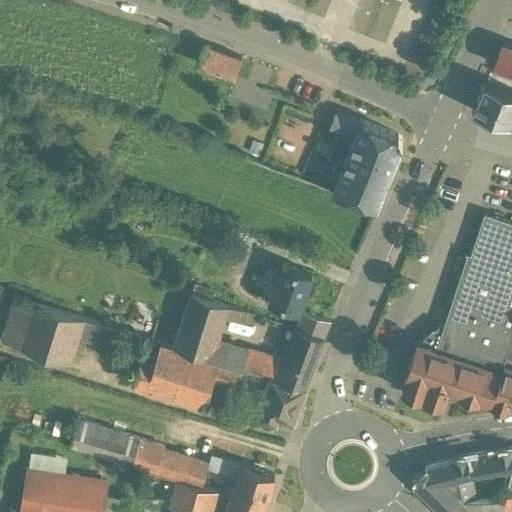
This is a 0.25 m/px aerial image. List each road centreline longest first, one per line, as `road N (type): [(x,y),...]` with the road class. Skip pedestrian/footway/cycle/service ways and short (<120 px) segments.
road 1 (residential): [(441,121),(259,41),(133,0)]
road 2 (tertiary): [(332,429),(337,371),(441,121)]
road 3 (tertiary): [(441,121),(498,0)]
road 4 (tertiary): [(511,430),(384,446)]
